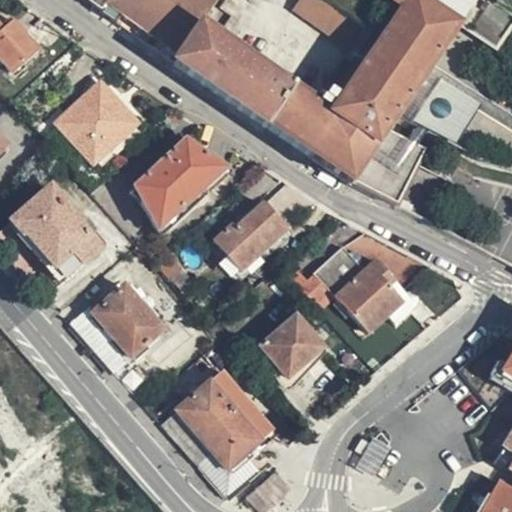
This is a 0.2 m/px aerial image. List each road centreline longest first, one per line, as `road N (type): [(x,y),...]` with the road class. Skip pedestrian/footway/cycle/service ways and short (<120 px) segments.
road 1 (residential): [(57,0),(176,94),(339,204),(471,263),(507,290)]
road 2 (secondary): [(189,511),(0,288)]
road 3 (residential): [(326,480),(338,441),(355,421),(507,290)]
